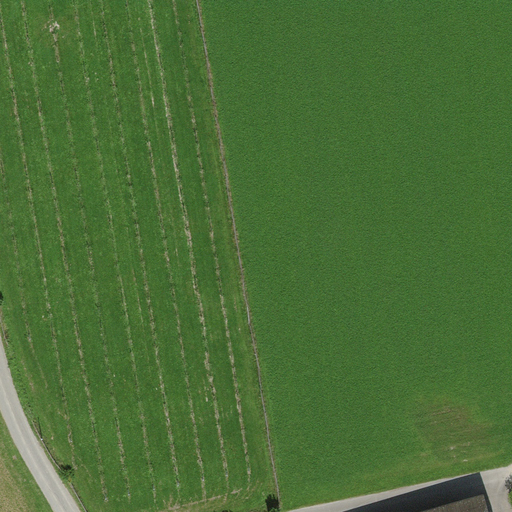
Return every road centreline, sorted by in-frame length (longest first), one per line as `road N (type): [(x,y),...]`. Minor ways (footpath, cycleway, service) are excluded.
road 1 (track): [(331,511),(511,475)]
road 2 (residential): [(0,378),(68,511)]
